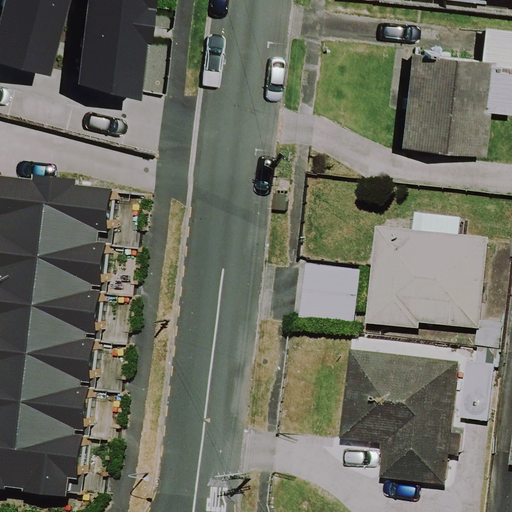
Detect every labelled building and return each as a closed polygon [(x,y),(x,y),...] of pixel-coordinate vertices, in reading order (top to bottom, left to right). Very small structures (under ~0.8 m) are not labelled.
[(147,0),(0,0),(0,2),(0,69),(45,81),(66,0),(83,0),(73,89),(136,105),(147,0)] [(511,29),(480,26),(476,57),(511,61),(511,29)] [(511,102),(511,63),(406,51),(395,144),(479,153),(484,110),(511,113),(511,102)] [(111,230),(116,186),(78,182),(79,175),(35,170),(35,176),(0,172),(0,485),(69,494),(71,476),(82,477),(87,434),(78,433),(79,428),(86,429),(91,384),(83,383),(84,379),(93,381),(98,337),(89,336),(90,331),(99,332),(104,290),(94,288),(95,283),(102,284),(107,240),(99,239),(101,229),(111,230)] [(482,327),(490,236),(461,233),(462,214),(416,210),(414,229),(377,225),(368,322),(420,326),(421,321),(482,327)] [(355,321),(362,269),(307,262),(301,314),(355,321)] [(452,431),(460,361),(353,348),(343,437),(384,442),(380,476),(445,484),(449,453),(460,455),(463,432),(452,431)]
